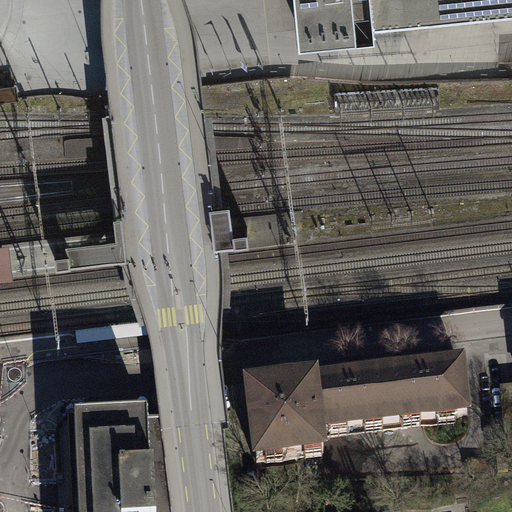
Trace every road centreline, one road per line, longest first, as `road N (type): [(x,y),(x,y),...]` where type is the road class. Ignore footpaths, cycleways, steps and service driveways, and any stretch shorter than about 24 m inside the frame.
road 1 (secondary): [(141,0),(202,511)]
road 2 (residential): [(14,479),(22,409),(50,384),(235,355)]
road 3 (residential): [(235,355),(511,320)]
